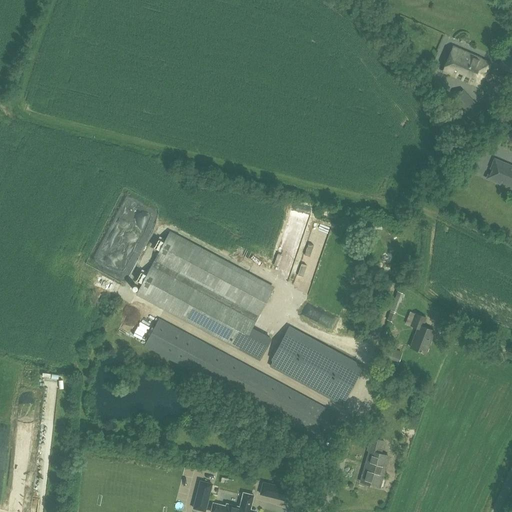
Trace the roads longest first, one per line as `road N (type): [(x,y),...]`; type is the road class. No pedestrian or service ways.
road 1 (track): [(372,357),(412,221),(467,132),(403,45),(357,0)]
road 2 (unclassified): [(328,511),(372,357)]
